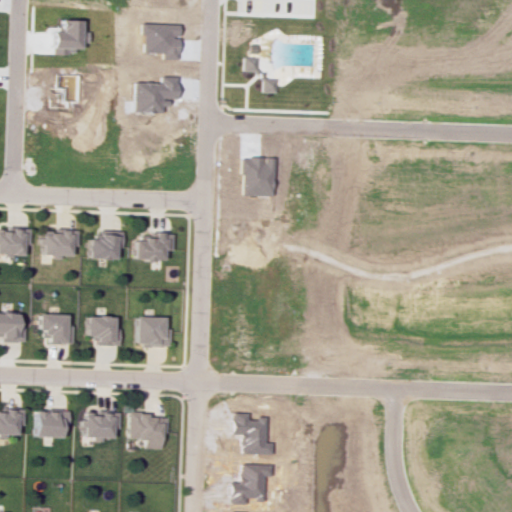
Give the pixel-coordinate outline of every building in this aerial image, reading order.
[(77,31),(77,19),(56,19),(56,31),(47,31),(47,52),(76,52),(77,41),(84,42),(84,31),(77,31)] [(253,44),(253,52),(245,52),(246,43),(253,44)] [(239,56),(244,56),(253,57),(252,67),(262,77),(272,78),(272,85),(272,92),(258,91),(258,80),(249,70),(238,70),(239,56)] [(0,254),(18,255),(18,244),(25,244),(25,230),(0,229),(0,254)] [(111,258),(111,247),(118,247),(117,230),(95,231),(95,237),(83,237),(83,259),(111,258)] [(66,254),(66,245),(73,245),(73,231),(35,232),(35,255),(66,254)] [(128,260),(159,260),(159,250),(167,250),(167,232),(150,232),(149,238),(128,238),(128,260)] [(0,312),(0,340),(18,342),(19,324),(13,324),(13,313),(0,312)] [(67,344),(67,325),(61,325),(61,314),(33,313),(32,332),(43,332),(43,343),(67,344)] [(80,315),(80,335),(89,335),(89,344),(114,345),(114,328),(109,328),(109,316),(80,315)] [(165,345),(165,328),(159,328),(160,316),(130,315),(129,344),(165,345)] [(29,436),(57,436),(57,426),(63,427),(64,410),(30,409),(29,436)] [(18,424),(19,411),(0,410),(0,434),(12,435),(12,424),(18,424)] [(76,436),(107,437),(108,428),(114,428),(115,413),(77,412),(76,436)] [(156,447),(156,433),(162,433),(162,414),(122,414),(122,438),(139,438),(139,447),(156,447)]
